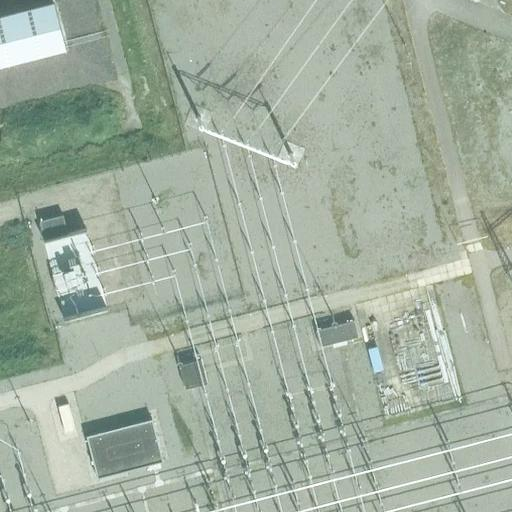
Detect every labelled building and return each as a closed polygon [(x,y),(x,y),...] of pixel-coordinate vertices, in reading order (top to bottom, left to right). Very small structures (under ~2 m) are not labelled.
[(0,65),(65,50),(53,3),(0,16),(0,65)] [(452,185),(439,190),(449,214),(461,210),(452,185)] [(62,214),(39,220),(44,239),(67,233),(62,214)] [(353,319),(315,329),(319,346),(358,336),(353,319)] [(184,388),(190,386),(194,386),(207,382),(205,373),(203,367),(201,358),(178,364),(184,388)] [(68,403),(58,406),(64,432),(74,429),(68,403)] [(151,418),(86,435),(97,477),(114,473),(113,469),(126,466),(127,470),(162,460),(151,418)]
